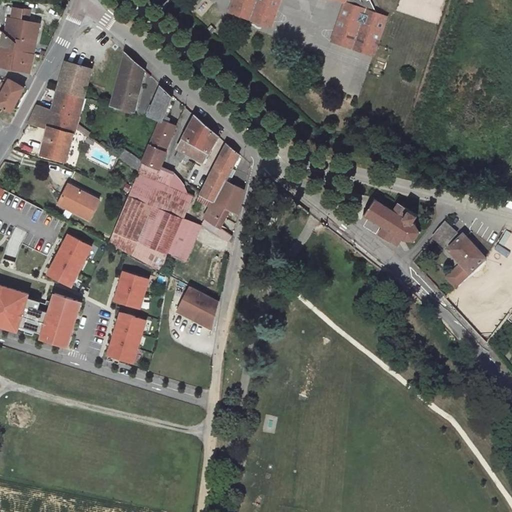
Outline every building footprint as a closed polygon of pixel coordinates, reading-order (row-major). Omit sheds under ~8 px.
[(233,0),(232,3),(250,9),(250,7),(257,10),(256,12),(274,18),(280,0),(338,0),(345,2),(335,30),(351,35),(352,32),(362,36),(361,39),(377,45),(385,20),(383,19),(385,16),(376,13),(370,0),(367,0),(366,0),(233,0)] [(250,9),(232,3),(229,12),(271,27),(274,18),(256,12),(257,10),(250,7),(250,9)] [(8,18),(6,34),(17,42),(15,49),(34,53),(40,24),(28,21),(30,10),(14,7),(12,18),(8,18)] [(0,44),(1,45),(0,49),(0,66),(30,74),(34,53),(15,49),(17,42),(6,34),(1,30),(0,32),(0,44)] [(351,35),(335,30),(331,41),(373,56),(377,45),(361,39),(362,36),(352,32),(351,35)] [(145,70),(125,52),(110,105),(135,111),(145,70)] [(66,61),(58,90),(83,97),(91,68),(66,61)] [(0,95),(0,105),(11,111),(25,87),(9,79),(6,84),(0,95)] [(160,85),(148,115),(159,120),(161,121),(162,120),(172,96),(160,85)] [(53,109),(78,118),(83,97),(58,90),(53,109)] [(48,129),(53,109),(38,104),(29,123),(38,126),(48,129)] [(48,129),(41,154),(66,161),(78,118),(53,109),(48,129)] [(179,149),(175,158),(181,162),(186,152),(203,161),(218,136),(195,115),(183,138),(184,138),(178,148),(179,149)] [(155,130),(171,137),(176,125),(162,120),(161,121),(159,120),(155,130)] [(90,132),(80,125),(78,129),(87,136),(90,132)] [(155,130),(149,144),(166,151),(171,137),(155,130)] [(227,143),(198,198),(210,205),(213,200),(215,201),(219,193),(226,180),(239,154),(227,143)] [(142,161),(142,162),(158,168),(166,151),(149,144),(142,161)] [(124,149),(119,158),(138,171),(142,162),(142,161),(124,149)] [(158,168),(142,162),(138,171),(108,244),(161,271),(168,252),(183,259),(198,224),(181,217),(191,193),(187,192),(186,188),(181,181),(176,176),(158,168)] [(226,180),(219,193),(222,193),(229,196),(235,184),(226,180)] [(69,183),(59,201),(76,210),(75,212),(89,219),(100,199),(69,183)] [(219,193),(215,201),(230,210),(239,214),(244,189),(235,184),(229,196),(222,193),(219,193)] [(363,215),(365,215),(374,221),(373,222),(375,223),(376,221),(383,226),(379,234),(397,246),(402,238),(404,239),(403,241),(405,241),(406,240),(414,240),(414,242),(416,241),(415,239),(419,232),(421,232),(421,230),(419,231),(415,224),(416,223),(416,221),(414,223),(413,222),(418,215),(399,203),(394,210),(386,205),(387,204),(386,203),(385,205),(375,199),(375,197),(373,198),(374,199),(365,213),(363,214),(363,215)] [(204,217),(220,227),(230,210),(215,201),(213,200),(210,205),(204,217)] [(446,224),(433,238),(437,240),(445,248),(457,234),(446,224)] [(16,256),(26,231),(17,228),(8,253),(16,256)] [(233,235),(223,229),(219,234),(229,241),(233,236),(233,235)] [(62,247),(56,260),(58,262),(56,265),(54,263),(49,273),(72,285),(75,278),(73,277),(86,252),(88,253),(92,246),(69,234),(64,244),(66,245),(65,248),(62,247)] [(464,237),(448,252),(459,264),(470,276),(486,261),(464,237)] [(421,251),(424,254),(437,240),(433,238),(421,251)] [(511,253),(506,249),(473,288),(493,305),(511,281),(511,253)] [(86,252),(73,277),(75,278),(88,253),(86,252)] [(456,288),(470,276),(459,264),(445,276),(456,288)] [(124,271),(121,282),(123,283),(121,289),(119,289),(116,299),(140,307),(143,299),(140,299),(144,285),(147,286),(149,279),(124,271)] [(0,319),(19,326),(43,333),(41,338),(65,345),(68,335),(71,335),(78,310),(76,309),(79,300),(56,293),(54,302),(48,300),(47,304),(42,302),(42,301),(29,297),(30,293),(0,284),(0,319)] [(400,284),(394,291),(405,300),(411,293),(400,284)] [(219,300),(191,286),(178,309),(184,312),(208,325),(213,328),(219,300)] [(500,313),(504,319),(511,313),(511,311),(508,307),(500,313)] [(117,326),(113,340),(115,341),(114,344),(112,344),(109,354),(133,362),(136,354),(133,354),(142,326),(144,327),(146,320),(122,312),(118,323),(121,324),(120,327),(117,326)] [(19,326),(0,319),(0,324),(17,330),(19,326)] [(142,326),(133,354),(136,354),(144,327),(142,326)]
